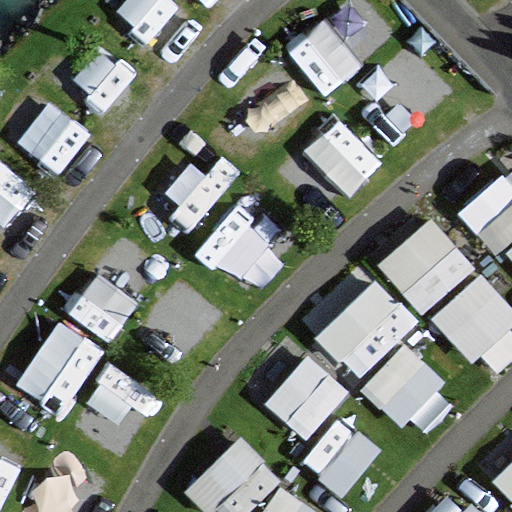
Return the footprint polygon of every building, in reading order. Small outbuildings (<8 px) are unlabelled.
[(342,108),(306,143),(345,183),(381,148),(342,108)] [(511,248),(511,180),(478,208),(511,248)] [(440,211),(388,259),(435,311),(487,263),(440,211)] [(440,313),(482,358),(511,330),(511,291),(489,267),(440,313)] [(368,374),(428,320),(386,274),(326,329),(368,374)] [(190,280),(167,319),(208,344),(231,304),(190,280)] [(424,423),(454,367),(404,339),(374,395),(424,423)] [(34,394),(77,410),(93,366),(51,350),(34,394)] [(274,400),(316,437),(360,388),(318,351),(274,400)] [(340,415),(316,470),(364,491),(388,437),(340,415)] [(225,511),(252,511),(293,480),(256,433),(199,478),(225,511)] [(511,487),(511,464),(501,474),(511,487)] [(288,480),(267,511),(337,511),(338,511),(288,480)] [(496,511),(482,498),(468,511),(496,511)]
